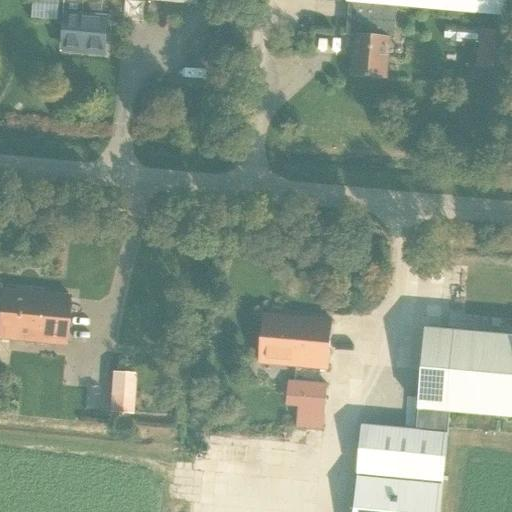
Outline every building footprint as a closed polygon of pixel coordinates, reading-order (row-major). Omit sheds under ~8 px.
[(66,0),(65,17),(63,49),(65,49),(80,50),(80,52),(104,54),(107,18),(108,10),(123,11),(124,0),(134,0),(198,6),(198,0),(66,0)] [(353,76),(387,79),(390,40),(395,41),(398,8),(508,18),(509,0),(348,0),(348,3),(350,3),(347,36),(359,37),(357,58),(354,58),(353,76)] [(488,36),(485,68),(502,69),(505,37),(500,37),(501,31),(488,29),(488,36)] [(0,313),(0,340),(66,346),(72,296),(2,291),(0,313)] [(261,364),(329,371),(335,320),(266,314),(261,364)] [(511,337),(426,329),(417,430),(449,433),(451,412),(511,418),(511,337)] [(112,412),(132,413),(135,376),(114,374),(112,412)] [(328,386),(289,382),(288,401),(300,402),(298,428),(324,430),(328,386)] [(355,511),(441,511),(449,433),(417,430),(363,425),(355,511)] [(197,451),(199,429),(188,429),(187,450),(197,451)]
